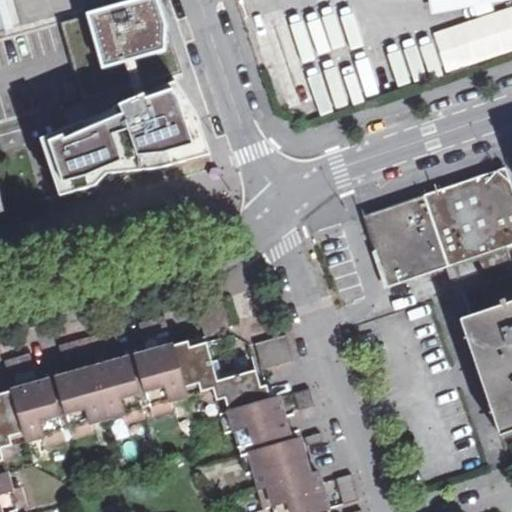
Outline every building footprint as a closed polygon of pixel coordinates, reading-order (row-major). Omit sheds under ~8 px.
[(0,0),(0,38),(11,35),(0,0)] [(157,0),(140,0),(60,23),(83,101),(133,87),(142,85),(183,74),(157,0)] [(137,101),(44,139),(62,196),(210,154),(194,111),(177,84),(146,97),(137,101)] [(142,85),(133,87),(137,101),(146,97),(142,85)] [(388,288),(454,265),(506,247),(511,245),(511,184),(506,167),(363,216),(388,288)] [(511,263),(506,247),(454,265),(471,316),(511,302),(511,263)] [(231,330),(223,301),(197,309),(205,337),(231,330)] [(511,425),(511,302),(471,316),(466,318),(495,402),(489,404),(498,430),(511,425)] [(170,332),(165,316),(139,323),(143,339),(170,332)] [(111,331),(83,339),(87,355),(115,347),(111,331)] [(287,335),(272,339),(281,365),(294,361),(287,335)] [(87,355),(83,339),(59,346),(64,361),(87,355)] [(281,365),(272,339),(256,344),(263,370),(281,365)] [(221,414),(272,400),(268,385),(262,387),(257,370),(238,376),(236,371),(222,375),(218,360),(213,362),(208,343),(191,348),(189,341),(172,346),(186,397),(202,392),(203,397),(212,403),(217,401),(221,414)] [(186,397),(172,346),(155,351),(158,359),(139,365),(153,415),(173,409),(171,401),(186,397)] [(155,351),(137,356),(139,365),(158,359),(155,351)] [(35,369),(31,354),(5,361),(9,377),(35,369)] [(113,372),(132,367),(130,358),(111,363),(113,372)] [(91,369),(105,419),(124,414),(126,422),(146,417),(132,367),(113,372),(111,363),(91,369)] [(91,423),(105,419),(91,369),(76,373),(78,382),(60,387),(74,437),(94,432),(91,423)] [(57,378),(60,387),(78,382),(76,373),(57,378)] [(34,394),(52,389),(50,381),(32,386),(34,394)] [(12,391),(26,441),(44,436),(47,445),(67,439),(52,389),(34,394),(32,386),(12,391)] [(300,411),(315,407),(310,389),(295,394),(300,411)] [(13,445),(26,441),(12,391),(0,394),(0,475),(8,473),(5,460),(10,459),(15,450),(13,445)] [(277,418),(285,416),(280,398),(272,400),(277,418)] [(277,418),(272,400),(221,414),(227,434),(235,432),(240,449),(290,434),(285,416),(277,418)] [(322,433),(306,438),(309,447),(324,442),(322,433)] [(298,460),(306,458),(301,439),(292,442),(298,460)] [(260,488),(311,475),(306,458),(298,460),(292,442),(242,456),(247,475),(256,473),(260,488)] [(13,490),(8,473),(0,475),(0,511),(11,511),(27,508),(21,488),(13,490)] [(324,491),(318,473),(311,475),(316,493),(324,491)] [(327,499),(324,491),(316,493),(311,475),(260,488),(266,509),(274,506),(275,511),(319,511),(329,509),(327,499)] [(360,501),(352,475),(337,479),(344,505),(360,501)]
